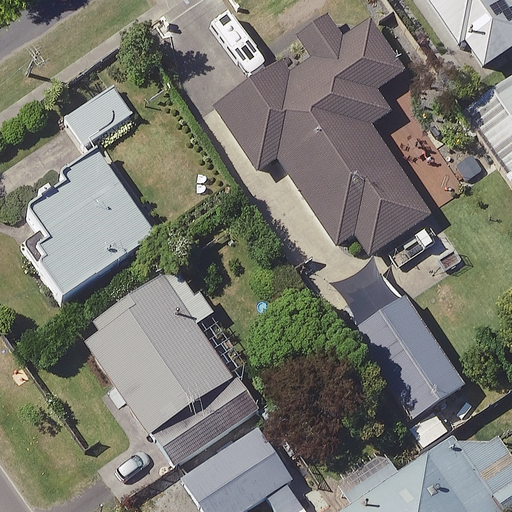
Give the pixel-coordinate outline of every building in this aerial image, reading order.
[(511,0),(418,0),(454,52),(461,48),(480,76),(511,54),(511,0)] [(402,78),(354,2),(295,40),(304,55),(215,112),(257,177),(279,163),(336,251),(354,239),(368,261),(428,223),(368,130),(387,117),(373,97),(402,78)] [(132,119),(113,91),(66,124),(85,152),(132,119)] [(511,94),(473,121),(505,169),(511,179),(511,94)] [(98,155),(60,181),(66,190),(26,217),(46,247),(28,259),(63,309),(158,243),(98,155)] [(177,274),(94,331),(100,340),(87,349),(171,473),(250,419),(259,413),(201,327),(209,321),(177,274)] [(411,427),(433,412),(462,391),(405,307),(353,342),(411,427)] [(433,412),(411,427),(403,433),(419,457),(449,436),(433,412)] [(251,511),(294,481),(256,429),(179,485),(198,511),(251,511)] [(354,511),(511,511),(511,466),(502,451),(487,462),(469,435),(416,471),(410,468),(404,466),(398,465),(392,465),(386,466),(380,468),(374,470),(369,474),(365,478),(361,483),(358,488),(356,494),(354,500),(354,507),(354,511)]
